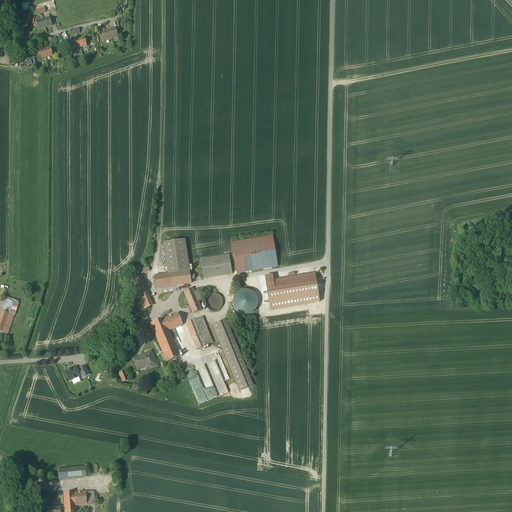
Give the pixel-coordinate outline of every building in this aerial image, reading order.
[(22,5),(24,11),(30,10),(28,3),(22,5)] [(50,18),(36,22),(38,30),(52,26),(50,18)] [(115,29),(102,33),(104,40),(118,37),(115,29)] [(84,38),(71,41),(73,49),(86,45),(84,38)] [(50,47),(37,50),(39,58),(52,55),(50,47)] [(272,237),(232,243),(237,273),(277,266),(272,237)] [(156,289),(191,283),(184,241),(164,244),(169,274),(154,276),(156,289)] [(201,260),(204,279),(232,274),(229,255),(201,260)] [(137,269),(140,276),(150,271),(147,264),(137,269)] [(139,275),(128,280),(141,311),(153,306),(139,275)] [(193,314),(201,311),(192,289),(184,292),(193,314)] [(234,300),(234,303),(234,305),(234,308),(235,310),(236,312),(238,314),(240,315),(243,316),(245,317),(248,316),(250,316),(253,315),(255,313),(256,311),(258,309),(258,307),(259,304),(258,301),(258,299),(256,297),(255,295),(253,293),(250,292),(248,292),(245,291),(243,292),(241,293),(238,294),(237,296),(235,298),(234,300)] [(205,303),(205,304),(206,306),(206,308),(208,309),(209,310),(210,311),(212,312),(214,312),(216,312),(217,311),(219,310),(220,309),(221,307),(222,306),(222,304),(222,302),(222,300),(221,299),(220,297),(219,296),(217,295),(215,295),(214,295),(212,295),(210,296),(209,296),(207,298),(206,299),(206,301),(205,303)] [(14,316),(1,311),(0,314),(0,336),(2,337),(4,333),(8,335),(14,316)] [(166,363),(180,357),(169,331),(182,326),(178,314),(151,325),(166,363)] [(197,350),(213,344),(202,317),(186,324),(197,350)] [(223,349),(235,344),(226,321),(213,326),(223,349)] [(220,347),(209,352),(214,364),(225,360),(220,347)] [(151,352),(133,360),(137,371),(146,367),(148,371),(157,366),(151,352)] [(85,367),(77,371),(79,375),(79,374),(80,376),(81,375),(83,378),(86,376),(89,375),(85,367)] [(77,371),(75,368),(72,370),(72,369),(68,371),(68,372),(65,374),(69,381),(72,379),(73,380),(76,378),(75,378),(76,376),(79,375),(77,371)] [(221,380),(226,393),(227,393),(219,370),(215,372),(214,369),(210,370),(211,372),(208,373),(212,383),(221,380)] [(88,466),(88,467),(88,468),(88,470),(88,471),(89,472),(89,473),(90,473),(91,474),(92,474),(94,474),(95,474),(96,473),(97,472),(97,471),(98,470),(98,469),(98,468),(98,467),(97,466),(96,465),(95,464),(94,464),(93,464),(92,464),(91,464),(90,465),(89,465),(88,466)] [(58,470),(59,480),(86,477),(85,467),(58,470)] [(22,475),(14,481),(17,486),(25,479),(22,475)] [(31,492),(21,486),(16,493),(27,499),(31,492)] [(64,511),(76,511),(76,506),(95,505),(94,492),(63,494),(65,511),(64,511)]
